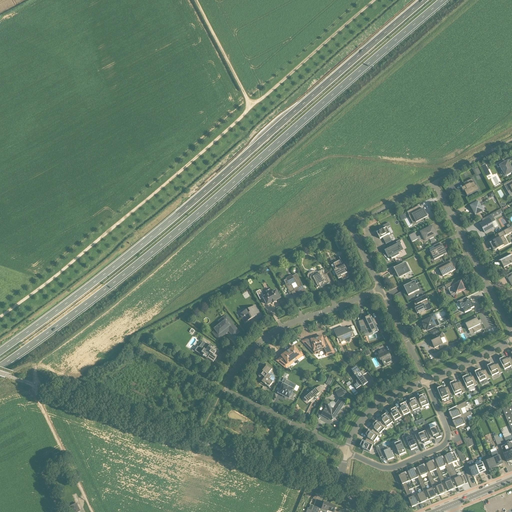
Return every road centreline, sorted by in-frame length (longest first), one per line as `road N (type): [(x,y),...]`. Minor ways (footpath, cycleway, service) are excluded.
road 1 (trunk): [(0,367),(178,230),(443,0)]
road 2 (trunk): [(423,0),(160,229),(0,351)]
road 3 (track): [(0,316),(375,0)]
road 4 (residential): [(511,332),(433,184),(355,224),(353,240),(378,287)]
road 5 (unclassified): [(339,489),(33,384)]
road 6 (residential): [(345,452),(226,386),(264,337),(378,287)]
road 7 (track): [(511,129),(439,166),(340,155),(285,177)]
road 8 (residential): [(425,380),(448,437),(443,446),(385,470),(345,452)]
road 9 (track): [(198,0),(251,109)]
